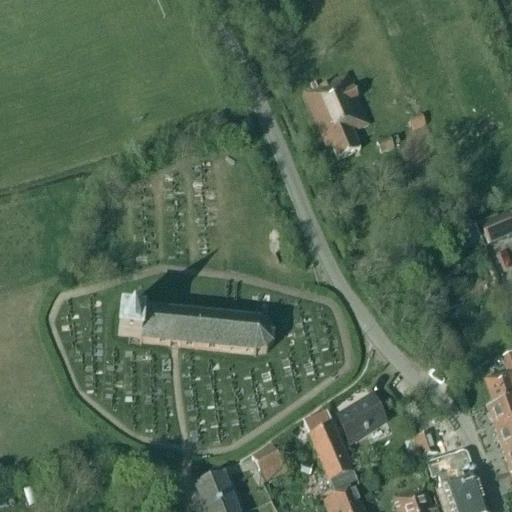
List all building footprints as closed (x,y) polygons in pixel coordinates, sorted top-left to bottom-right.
[(511,2),(503,10),(511,21),(511,2)] [(351,134),(366,128),(346,76),(316,88),(315,85),(308,87),(310,91),(302,94),(324,149),(332,146),(338,161),(358,153),(351,134)] [(389,140),(375,146),(379,155),(393,150),(389,140)] [(511,237),(511,223),(509,217),(480,229),(488,248),(511,237)] [(471,229),(443,241),(449,256),(477,245),(471,229)] [(119,313),(117,338),(140,340),(140,344),(254,356),(260,355),(265,353),(269,350),(271,345),(272,340),(272,335),(270,330),(267,327),(262,324),(258,322),(143,311),(143,316),(119,313)] [(511,373),(484,384),(492,406),(485,409),(486,410),(494,431),(511,424),(511,373)] [(382,422),(374,405),(339,421),(348,443),(369,434),(368,431),(382,422)] [(326,414),(302,424),(308,439),(327,485),(329,485),(331,484),(337,498),(324,503),(327,511),(362,511),(355,491),(358,490),(326,414)] [(511,424),(494,431),(502,454),(511,450),(511,424)] [(437,455),(430,435),(413,440),(420,461),(437,455)] [(284,474),(280,466),(271,449),(251,460),(264,485),(284,474)] [(511,450),(502,454),(510,477),(511,476),(511,450)] [(486,511),(472,469),(461,473),(458,462),(451,465),(449,458),(431,465),(436,481),(437,481),(447,511),(486,511)] [(302,466),(299,474),(308,477),(311,469),(302,466)] [(236,511),(223,476),(193,488),(202,511),(236,511)] [(357,483),(359,489),(362,497),(377,491),(372,478),(357,483)] [(49,487),(41,490),(44,498),(52,495),(49,487)] [(432,511),(424,489),(423,490),(422,488),(419,489),(420,491),(396,499),(395,495),(390,497),(392,501),(391,501),(394,511),(432,511)]
